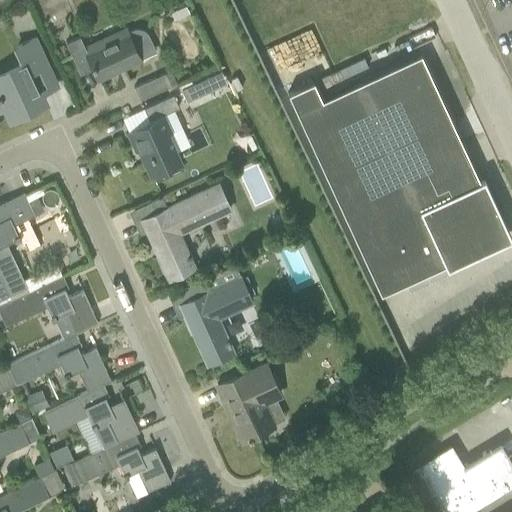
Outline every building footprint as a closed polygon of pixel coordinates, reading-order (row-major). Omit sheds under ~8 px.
[(139,60),(138,59),(155,51),(149,36),(148,34),(146,32),(145,31),(143,29),(140,28),(138,28),(135,28),(131,29),(129,31),(126,26),(84,46),(79,36),(65,43),(80,74),(92,69),(97,79),(139,60)] [(24,63),(0,74),(0,102),(3,109),(5,108),(11,120),(44,104),(40,95),(31,75),(47,68),(33,40),(17,47),(24,63)] [(313,80),(287,92),(295,111),(380,293),(444,263),(446,267),(471,255),(470,251),(484,245),(485,249),(511,236),(511,235),(484,176),(462,187),(445,151),(419,163),(411,147),(455,126),(421,52),(321,98),(313,80)] [(139,100),(171,86),(165,73),(133,87),(139,100)] [(186,100),(200,94),(195,83),(181,89),(186,100)] [(150,123),(128,133),(135,149),(138,148),(151,175),(169,167),(178,161),(166,135),(170,133),(162,116),(178,109),(172,96),(143,109),(150,123)] [(217,185),(167,208),(161,197),(150,202),(155,213),(141,220),(169,280),(193,269),(178,234),(229,211),(217,185)] [(0,280),(7,296),(26,287),(22,279),(5,244),(19,238),(13,224),(33,214),(22,192),(0,202),(0,280)] [(57,264),(22,279),(26,287),(28,291),(44,283),(62,275),(57,264)] [(192,299),(180,304),(207,364),(233,352),(217,318),(251,303),(248,296),(248,295),(243,285),(235,266),(188,288),(192,299)] [(0,314),(2,318),(5,325),(45,306),(52,321),(55,319),(64,338),(75,333),(97,323),(82,289),(67,296),(64,288),(67,286),(62,275),(44,283),(28,291),(0,303),(0,314)] [(86,391),(103,383),(110,380),(95,347),(80,354),(76,346),(80,344),(75,333),(64,338),(8,365),(16,383),(58,364),(64,378),(78,372),(86,391)] [(0,390),(16,383),(8,365),(0,368),(0,390)] [(234,375),(216,384),(242,440),(273,425),(272,423),(263,403),(274,398),(279,396),(265,365),(248,373),(247,370),(234,375)] [(137,379),(129,383),(134,393),(141,390),(137,379)] [(86,391),(42,411),(51,431),(86,415),(91,428),(101,448),(114,442),(134,433),(138,431),(123,398),(108,404),(104,397),(108,395),(103,383),(86,391)] [(31,412),(47,405),(41,390),(25,397),(31,412)] [(25,404),(15,409),(20,419),(30,414),(25,404)] [(0,455),(28,443),(40,437),(31,418),(20,423),(0,432),(0,455)] [(74,461),(71,462),(80,481),(118,464),(124,478),(128,476),(137,496),(146,492),(170,481),(154,446),(138,453),(135,446),(139,444),(134,433),(114,442),(101,448),(76,460),(74,461)] [(448,444),(410,466),(437,511),(465,511),(511,484),(511,461),(509,463),(497,443),(460,464),(448,444)] [(67,447),(51,454),(58,468),(63,465),(71,462),(74,461),(67,447)] [(0,496),(0,511),(13,511),(47,497),(60,490),(58,486),(62,484),(55,470),(39,478),(0,496)]
